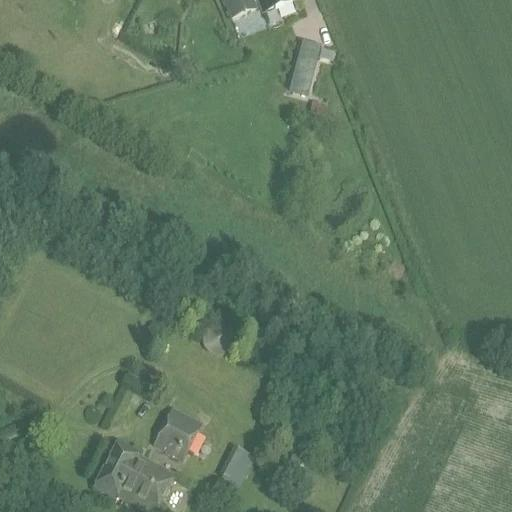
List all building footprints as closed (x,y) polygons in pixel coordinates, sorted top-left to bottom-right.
[(257,0),(263,16),(293,4),(291,0),(257,0)] [(320,50),(303,45),(290,93),(307,98),(320,50)] [(171,64),(177,79),(194,72),(188,57),(171,64)] [(325,108),(312,105),(310,114),(323,117),(325,108)] [(213,356),(218,357),(221,357),(225,356),(228,354),(232,351),(234,346),(235,342),(234,337),(233,333),(231,330),(228,328),(224,326),(220,325),(215,325),(211,326),(207,329),(205,332),(203,335),(202,339),(202,343),(203,347),(206,351),(209,355),(213,356)] [(152,448),(183,464),(201,427),(170,411),(152,448)] [(117,498),(143,511),(157,511),(175,478),(137,458),(137,457),(117,446),(94,490),(115,501),(117,498)] [(297,472),(301,465),(292,460),(288,467),(297,472)] [(214,511),(245,511),(247,511),(233,480),(206,491),(214,511)]
